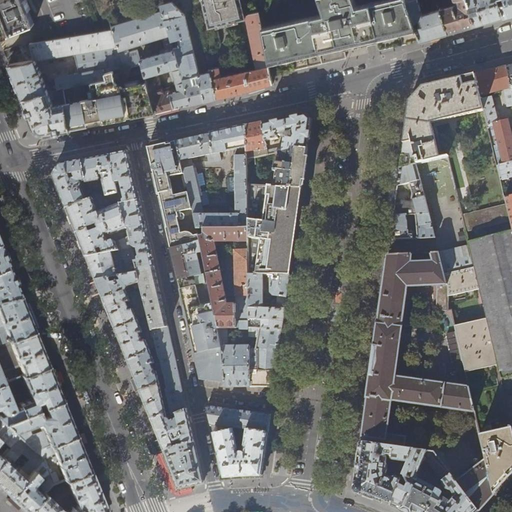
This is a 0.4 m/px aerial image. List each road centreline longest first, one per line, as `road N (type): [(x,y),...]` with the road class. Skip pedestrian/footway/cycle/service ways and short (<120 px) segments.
road 1 (secondary): [(147,511),(6,157)]
road 2 (residential): [(131,133),(193,393)]
road 3 (residential): [(366,77),(131,133)]
road 4 (residential): [(316,505),(327,407),(193,393)]
road 5 (residential): [(193,393),(217,503),(316,505)]
road 6 (residential): [(345,247),(366,77)]
road 7 (residential): [(511,39),(366,77)]
road 8 (residential): [(131,133),(6,157)]
